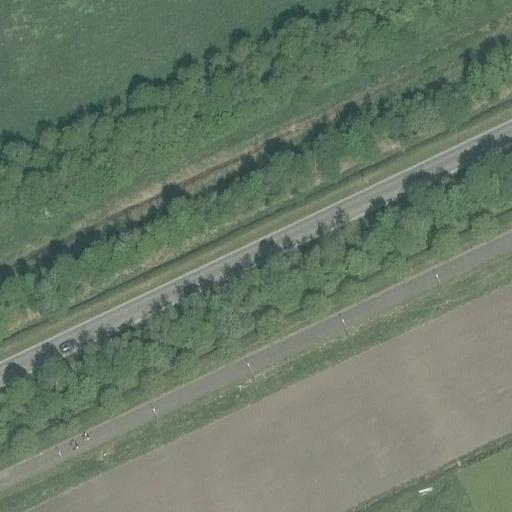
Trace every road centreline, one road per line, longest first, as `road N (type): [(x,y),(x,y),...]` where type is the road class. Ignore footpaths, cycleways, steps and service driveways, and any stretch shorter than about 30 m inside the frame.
road 1 (tertiary): [(511,133),(0,378)]
road 2 (residential): [(511,241),(0,483)]
